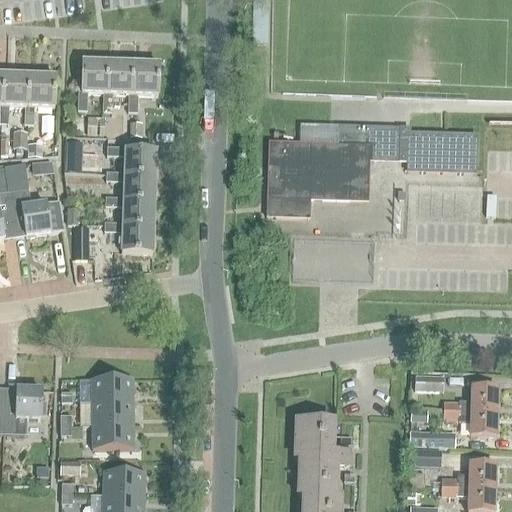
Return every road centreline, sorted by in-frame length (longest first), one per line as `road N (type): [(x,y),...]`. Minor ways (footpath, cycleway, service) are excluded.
road 1 (residential): [(228,376),(418,341),(511,348)]
road 2 (residential): [(212,285),(217,0)]
road 3 (residential): [(212,285),(0,315)]
road 4 (residential): [(222,511),(228,376)]
